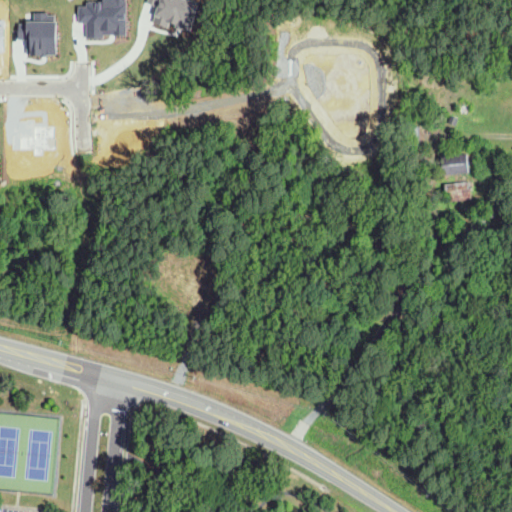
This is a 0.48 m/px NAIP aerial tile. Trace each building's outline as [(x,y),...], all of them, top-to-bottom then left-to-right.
[(108,0),(132,0),(132,31),(96,31),(96,18),(85,18),(85,8),(106,8),(108,0)] [(155,0),(198,0),(192,24),(152,13),(155,0)] [(30,9),(62,9),(61,51),(33,50),(33,37),(24,37),(24,23),(30,24),(30,9)] [(0,16),(11,16),(10,51),(0,50),(0,16)] [(319,23),(329,22),(331,36),(320,37),(319,23)] [(210,43),(217,59),(229,53),(242,79),(206,97),(189,62),(199,57),(210,43)] [(457,126),(448,123),(451,115),(459,118),(457,126)] [(20,117),(62,118),(62,148),(20,147),(20,117)] [(408,151),(406,128),(418,126),(421,150),(408,151)] [(411,164),(411,151),(422,151),(423,164),(411,164)] [(446,174),(445,157),(469,156),(470,172),(446,174)] [(448,202),(448,198),(446,198),(445,184),(456,183),(455,175),(466,174),(467,182),(470,182),(471,200),(448,202)] [(390,223),(389,223),(375,221),(380,185),(395,187),(394,197),(398,197),(397,203),(393,203),(390,223)] [(57,219),(56,219),(18,216),(18,208),(57,211),(57,219)]
